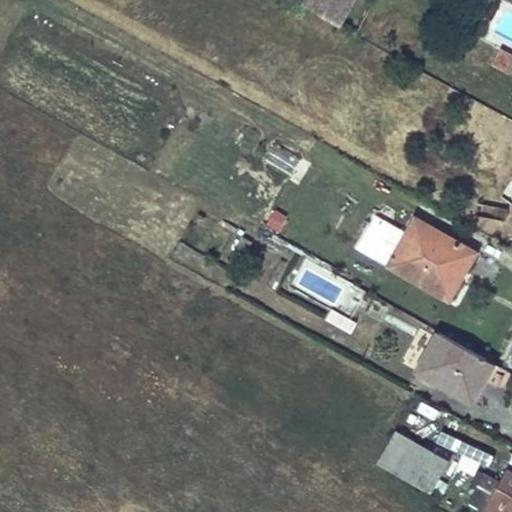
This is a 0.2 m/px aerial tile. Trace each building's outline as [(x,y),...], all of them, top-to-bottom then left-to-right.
[(302,0),(300,5),(335,24),(347,0),(302,0)] [(511,56),(500,50),(492,64),(508,73),(511,64),(511,56)] [(291,175),(301,157),(273,141),(263,159),(291,175)] [(511,178),(501,196),(511,203),(511,178)] [(462,273),(449,265),(460,245),(414,219),(404,236),(374,220),(357,249),(447,299),(462,273)] [(240,237),(232,250),(242,256),(250,242),(240,237)] [(460,245),(449,265),(462,273),(473,253),(460,245)] [(332,307),(326,318),(351,332),(357,321),(332,307)] [(493,363),(438,332),(416,372),(471,402),(483,382),(493,363)] [(493,363),(483,382),(495,389),(506,370),(493,363)] [(394,430),(376,464),(429,494),(447,460),(394,430)] [(511,511),(511,473),(506,470),(499,482),(483,473),(467,502),(484,511),(511,511)]
